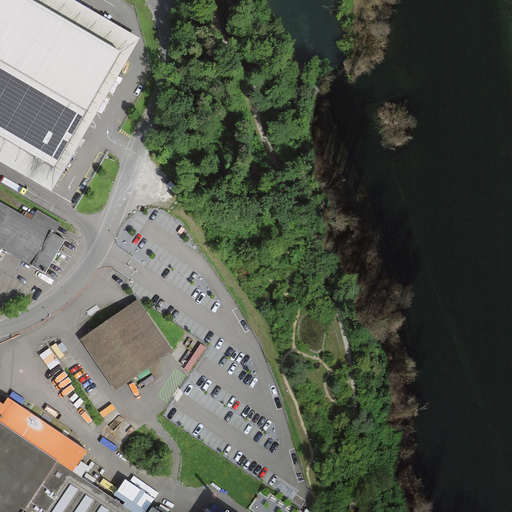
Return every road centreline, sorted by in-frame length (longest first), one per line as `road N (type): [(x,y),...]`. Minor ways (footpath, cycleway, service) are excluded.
road 1 (track): [(212,0),(225,46),(330,278),(354,382),(352,511)]
road 2 (unclassified): [(0,328),(69,291),(107,234),(159,98),(164,53),(149,0)]
